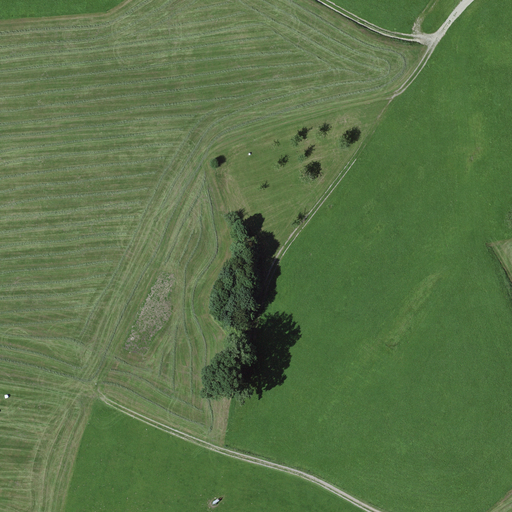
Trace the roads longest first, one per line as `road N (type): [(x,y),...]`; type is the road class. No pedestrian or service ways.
road 1 (track): [(471,0),(397,92),(210,146),(100,394),(373,511)]
road 2 (track): [(397,92),(284,243),(263,305)]
road 3 (track): [(437,37),(407,39),(317,0)]
